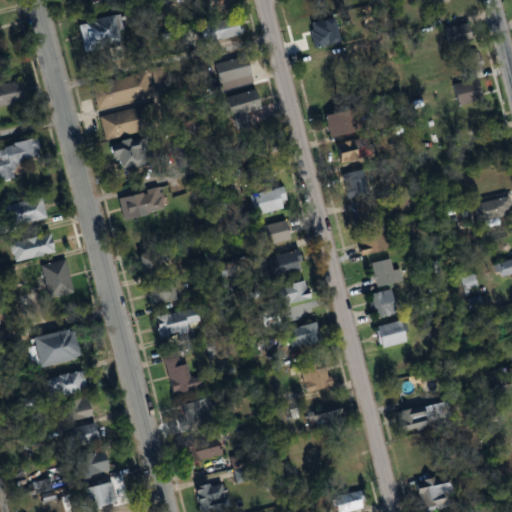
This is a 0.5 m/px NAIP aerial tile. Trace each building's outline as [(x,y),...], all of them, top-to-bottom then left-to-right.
[(76,22),(82,50),(118,43),(112,15),(76,22)] [(198,24),(201,42),(241,34),(237,16),(198,24)] [(443,46),(469,40),(465,23),(439,29),(443,46)] [(455,76),(480,68),(474,51),(450,60),(455,76)] [(210,64),(217,91),(248,82),(242,56),(210,64)] [(94,108),(149,95),(144,71),(88,85),(94,108)] [(452,107),(480,101),(475,78),(447,84),(452,107)] [(0,106),(21,102),(17,81),(0,84),(0,106)] [(221,97),(230,130),(248,126),(244,111),(255,108),(250,89),(221,97)] [(326,138),(349,130),(341,109),(319,117),(326,138)] [(0,180),(14,177),(11,165),(39,158),(34,137),(0,145),(0,180)] [(108,146),(120,173),(140,165),(128,137),(108,146)] [(332,163),(355,157),(351,139),(328,144),(332,163)] [(255,180),(269,174),(264,162),(250,167),(255,180)] [(342,197),(364,193),(360,169),(338,173),(342,197)] [(160,209),(155,187),(114,198),(120,219),(160,209)] [(275,210),(271,190),(244,195),(248,215),(275,210)] [(474,222),(510,215),(506,196),(471,203),(474,222)] [(5,226),(43,218),(39,197),(1,205),(5,226)] [(285,240),(282,221),(254,226),(257,245),(285,240)] [(357,258),(384,246),(375,226),(354,236),(358,245),(352,247),(357,258)] [(5,242),(9,262),(51,253),(46,233),(5,242)] [(264,280),(298,269),(292,249),(258,260),(264,280)] [(133,256),(135,269),(166,264),(163,251),(133,256)] [(373,287),(394,282),(388,258),(367,263),(373,287)] [(511,258),(490,263),(494,278),(511,273),(511,258)] [(38,265),(46,300),(71,294),(63,259),(38,265)] [(271,287),(274,306),(308,301),(304,281),(271,287)] [(147,283),(147,299),(187,299),(187,283),(147,283)] [(370,318),(392,313),(387,290),(365,295),(370,318)] [(464,299),(466,309),(482,305),(479,295),(464,299)] [(196,306),(150,317),(155,338),(189,330),(187,325),(200,322),(196,306)] [(370,328),(377,349),(403,340),(396,320),(370,328)] [(284,328),(287,348),(319,342),(316,323),(284,328)] [(29,337),(35,367),(76,358),(70,329),(29,337)] [(168,394),(190,390),(185,362),(178,364),(176,351),(161,353),(168,394)] [(328,386),(322,365),(298,371),(303,392),(328,386)] [(79,371),(42,378),(46,398),(83,391),(79,371)] [(64,422),(91,414),(85,396),(58,405),(64,422)] [(176,422),(176,429),(206,428),(205,401),(179,402),(179,422),(176,422)] [(444,401),(391,411),(395,431),(448,421),(444,401)] [(311,430),(340,417),(334,402),(304,415),(311,430)] [(64,430),(69,448),(95,441),(90,422),(64,430)] [(185,462),(232,450),(227,430),(180,442),(185,462)] [(402,470),(430,470),(429,442),(402,443),(402,470)] [(104,472),(99,449),(70,456),(75,479),(104,472)] [(454,498),(445,473),(411,486),(420,510),(454,498)] [(204,511),(227,505),(219,479),(190,489),(197,511),(204,511)] [(81,511),(86,511),(115,505),(109,481),(76,489),(81,511)] [(346,511),(359,506),(352,490),(330,501),(335,511),(346,511)]
